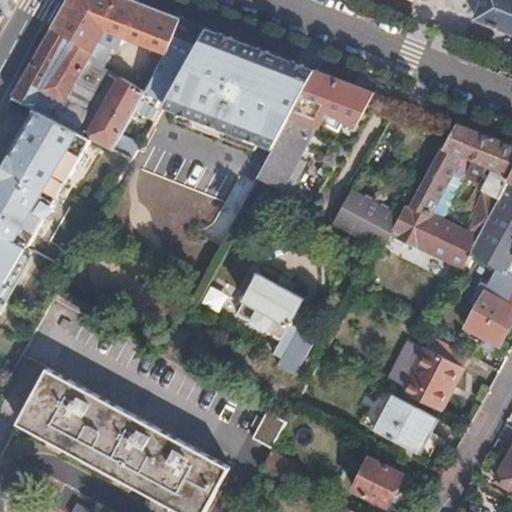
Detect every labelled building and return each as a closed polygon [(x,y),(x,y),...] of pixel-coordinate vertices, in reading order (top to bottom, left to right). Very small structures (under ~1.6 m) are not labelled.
[(68,0),(54,26),(95,47),(105,29),(152,49),(150,54),(159,58),(164,49),(180,16),(138,0),(68,0)] [(511,0),(473,0),(464,19),(504,35),(511,22),(511,0)] [(180,16),(164,49),(186,59),(205,25),(180,16)] [(186,59),(167,94),(229,124),(273,146),(307,84),(314,68),(205,25),(186,59)] [(54,26),(13,95),(37,107),(53,117),(63,99),(67,91),(70,93),(89,58),(93,51),(95,47),(54,26)] [(164,49),(159,58),(154,67),(142,91),(138,98),(158,109),(167,94),(186,59),(164,49)] [(93,51),(89,58),(98,64),(101,56),(93,51)] [(131,55),(118,79),(142,91),(154,67),(131,55)] [(307,84),(273,146),(257,177),(280,190),(322,112),(325,104),(343,111),(348,113),(360,118),(374,90),(314,68),(307,84)] [(142,91),(118,79),(99,114),(97,117),(86,112),(77,107),(68,125),(89,137),(113,149),(121,132),(138,98),(142,91)] [(63,99),(53,117),(68,125),(77,107),(63,99)] [(322,112),(339,119),(343,111),(325,104),(322,112)] [(53,117),(37,107),(0,173),(0,230),(28,246),(89,137),(68,125),(53,117)] [(97,117),(99,114),(88,108),(86,112),(97,117)] [(360,118),(348,113),(323,160),(332,165),(349,139),(360,118)] [(469,252),(478,236),(430,213),(449,178),(462,154),(472,159),(459,180),(467,184),(470,179),(477,183),(486,167),(493,171),(484,188),(494,194),(490,202),(496,205),(508,180),(509,177),(511,170),(511,143),(456,122),(445,144),(412,205),(415,207),(399,235),(430,250),(462,265),(469,252)] [(121,132),(113,149),(130,158),(139,143),(121,132)] [(511,170),(509,177),(508,180),(496,205),(478,236),(469,252),(506,272),(511,260),(511,170)] [(257,177),(242,206),(258,215),(262,209),(267,212),(270,208),(279,213),(290,195),(280,190),(257,177)] [(399,217),(350,190),(334,221),(381,249),(399,217)] [(0,295),(28,246),(0,230),(0,295)] [(256,275),(241,301),(257,309),(248,322),(278,338),(300,299),(256,275)] [(511,315),(511,279),(505,292),(501,299),(495,296),(496,292),(489,289),(488,291),(483,289),(464,325),(497,344),(511,315)] [(222,311),(231,294),(214,285),(205,302),(222,311)] [(177,325),(161,355),(174,361),(189,332),(177,325)] [(399,359),(387,382),(441,410),(463,367),(426,347),(415,367),(399,359)] [(44,367),(15,419),(137,487),(183,511),(199,511),(226,464),(112,403),(44,367)] [(392,395),(373,429),(417,451),(435,417),(392,395)] [(277,447),(288,418),(267,410),(256,439),(277,447)] [(511,448),(495,478),(511,487),(511,448)] [(269,452),(262,465),(286,477),(294,464),(269,452)] [(370,457),(354,489),(387,506),(403,473),(370,457)] [(356,511),(332,500),(325,511),(356,511)]
